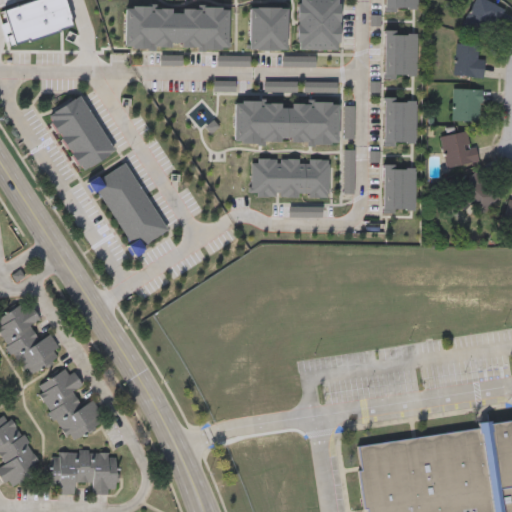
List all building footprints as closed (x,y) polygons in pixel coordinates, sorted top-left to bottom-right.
[(460,27),(471,0),(484,0),(502,8),(488,39),(460,27)] [(481,78),(452,76),(454,43),(476,45),(476,58),(482,59),(481,78)] [(479,89),(479,121),(450,121),(450,89),(479,89)] [(78,93),(114,149),(81,170),(45,114),(78,93)] [(439,135),(466,132),(468,148),(475,147),(477,162),(443,166),(439,135)] [(96,177),(123,161),(165,229),(140,245),(143,250),(131,257),(125,247),(128,245),(94,191),(91,193),(85,184),(96,177)] [(499,194),(479,216),(453,192),(472,171),(499,194)] [(511,232),(500,230),(507,198),(511,199),(511,232)] [(0,335),(0,314),(27,300),(38,319),(28,324),(36,339),(48,332),(56,348),(53,350),(57,359),(22,377),(0,335)] [(79,406),(91,400),(103,423),(64,443),(34,385),(64,370),(66,374),(73,370),(81,386),(71,390),(79,406)] [(0,417),(8,413),(39,470),(5,488),(0,479),(0,466),(2,465),(0,461),(0,417)] [(511,511),(365,511),(365,508),(362,508),(357,471),(360,470),(356,445),(476,427),(476,424),(511,418),(511,511)] [(114,452),(114,489),(106,488),(106,494),(90,494),(90,483),(73,482),(72,493),(49,493),(50,451),(114,452)]
